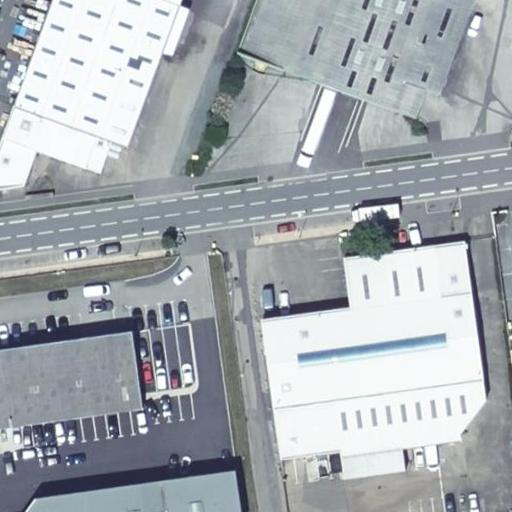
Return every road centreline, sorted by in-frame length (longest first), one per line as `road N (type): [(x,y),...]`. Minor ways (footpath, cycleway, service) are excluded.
road 1 (residential): [(0,248),(511,168)]
road 2 (unknown): [(146,224),(238,0)]
